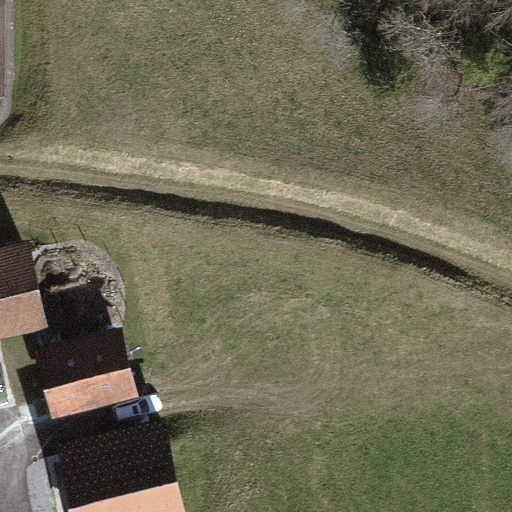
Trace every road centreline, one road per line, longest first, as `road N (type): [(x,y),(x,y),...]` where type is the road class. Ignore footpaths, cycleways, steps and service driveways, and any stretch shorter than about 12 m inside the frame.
road 1 (track): [(0,187),(319,250),(511,310)]
road 2 (track): [(511,375),(159,404),(0,446)]
